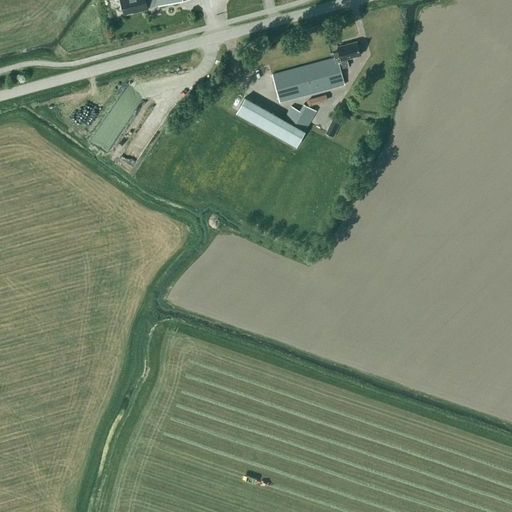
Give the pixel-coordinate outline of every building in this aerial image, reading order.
[(158,4),(158,5),(176,0),(120,0),(124,14),(139,10),(139,11),(148,9),(147,7),(158,4)] [(357,41),(337,46),(339,51),(333,53),(334,58),(272,74),(279,102),(344,84),(340,68),(349,66),(347,58),(360,55),(357,41)] [(305,104),(303,103),(298,111),(290,106),(283,119),(244,98),(236,113),(283,139),(283,138),(295,145),(315,110),(310,107),(312,104),(326,100),(325,94),(307,99),(305,104)] [(73,110),(82,123),(94,115),(85,102),(73,110)] [(149,120),(158,109),(155,106),(146,118),(149,120)] [(95,141),(107,149),(124,123),(112,115),(95,141)] [(333,117),(330,122),(339,127),(342,121),(333,117)]
